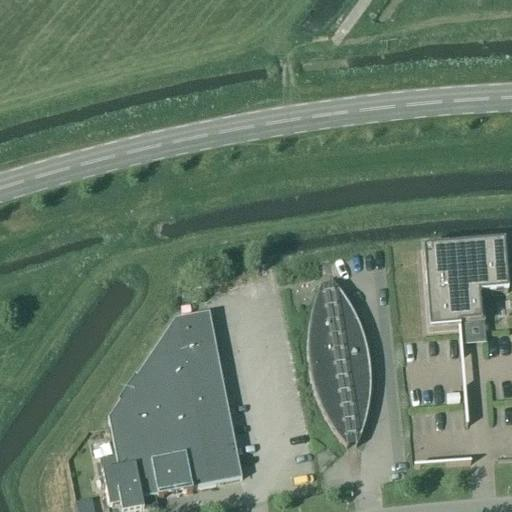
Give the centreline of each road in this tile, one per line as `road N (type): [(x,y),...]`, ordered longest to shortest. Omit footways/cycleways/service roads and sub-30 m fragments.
road 1 (primary): [(0,188),(272,124),(511,98)]
road 2 (unknown): [(384,511),(386,401),(375,330),(360,290),(337,273),(268,289),(254,305),(248,354),(262,474)]
